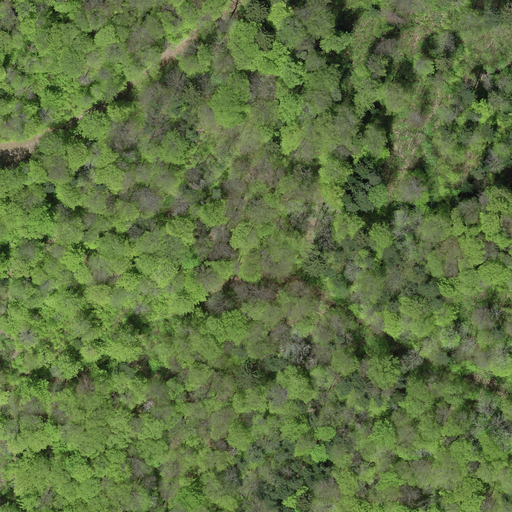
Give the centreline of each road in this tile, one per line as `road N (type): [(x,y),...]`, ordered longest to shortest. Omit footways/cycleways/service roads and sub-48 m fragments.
road 1 (track): [(0,360),(56,380),(77,375),(231,279),(311,212)]
road 2 (track): [(7,157),(115,96),(237,0)]
